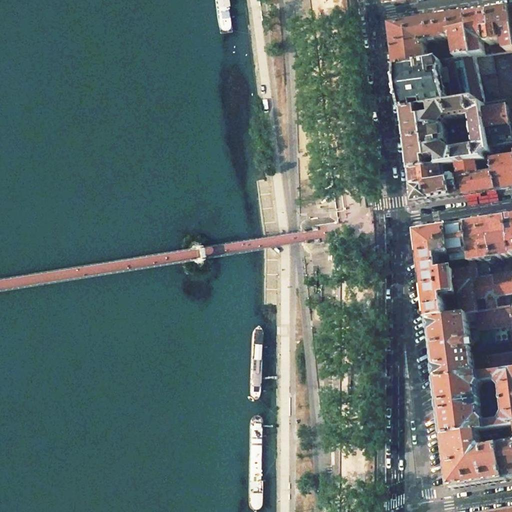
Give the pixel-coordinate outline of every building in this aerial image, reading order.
[(214,0),(219,29),(225,32),(227,32),(231,27),(227,0),(214,0)] [(511,9),(492,13),(497,47),(498,47),(497,45),(500,46),(502,45),(503,48),(504,53),(511,52),(511,9)] [(497,47),(492,13),(470,16),(476,58),(492,55),(492,50),(491,46),(494,47),(495,45),(496,47),(497,47)] [(470,16),(394,28),(400,70),(430,65),(427,44),(438,42),(438,45),(442,45),(441,41),(453,39),(454,42),(457,41),(460,60),(476,58),(470,16)] [(492,55),(476,58),(485,100),(486,105),(500,103),(492,55)] [(430,109),(485,100),(476,58),(460,60),(430,65),(400,70),(400,75),(399,77),(400,78),(401,85),(400,87),(402,88),(403,95),(401,97),(403,97),(404,105),(403,106),(404,107),(405,112),(423,110),(430,109)] [(485,100),(430,109),(430,115),(424,116),(423,110),(405,112),(412,172),(447,167),(460,165),(480,162),(483,161),(494,160),(493,155),(492,148),(486,105),(485,100)] [(511,145),(511,111),(510,101),(500,103),(486,105),(492,148),(511,145)] [(494,160),(499,191),(511,188),(511,158),(508,159),(508,156),(505,157),(505,159),(498,160),(497,155),(493,155),(494,160)] [(480,162),(460,165),(462,178),(458,179),(458,177),(453,178),(454,179),(452,180),(455,198),(463,196),(463,197),(499,191),(494,160),(483,161),(484,164),(486,164),(488,175),(482,176),(480,162)] [(412,172),(416,204),(455,198),(452,180),(449,180),(447,167),(412,172)] [(511,234),(510,220),(469,226),(481,314),(511,308),(511,274),(490,279),(489,264),(489,262),(511,258),(511,234)] [(481,314),(469,226),(420,234),(424,266),(423,267),(431,322),(481,314)] [(511,308),(481,314),(431,322),(433,336),(437,367),(436,367),(438,381),(511,370),(511,353),(483,358),(484,361),(476,362),(474,347),(478,347),(478,344),(474,344),(474,341),(473,341),(472,329),(479,328),(480,332),(511,327),(511,308)] [(254,325),(253,329),(251,390),(253,394),(256,397),(259,396),(262,393),(263,388),(263,329),(261,325),(258,322),(254,325)] [(511,370),(438,381),(441,403),(441,404),(440,404),(442,415),(443,416),(445,437),(499,429),(511,426),(511,370)] [(249,421),(248,503),(250,507),(255,509),(259,508),(261,504),(263,422),(262,418),(259,415),(255,414),(252,416),(249,421)] [(511,426),(499,429),(507,481),(511,480),(511,426)] [(507,481),(499,429),(445,437),(452,488),(453,489),(507,481)]
